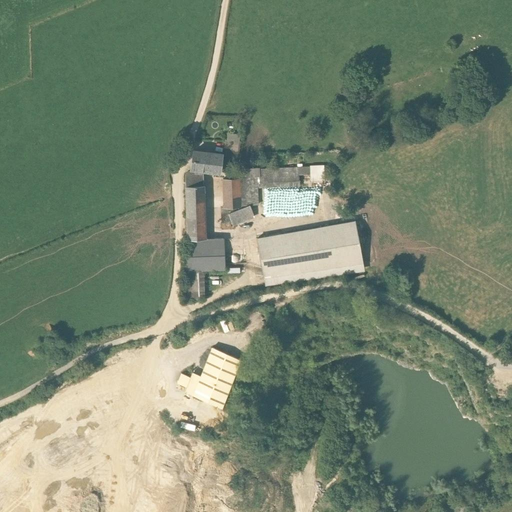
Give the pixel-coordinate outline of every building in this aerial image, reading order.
[(227,140),(224,140),(222,155),(238,156),(239,142),(227,140)] [(194,151),(191,171),(201,172),(220,174),(222,155),(194,151)] [(258,177),(256,177),(256,187),(297,186),(297,174),(307,174),(307,167),(257,169),(258,177)] [(323,167),(310,167),(310,180),(323,180),(323,167)] [(185,186),(202,186),(201,172),(191,171),(185,174),(185,186)] [(257,205),(256,187),(256,177),(238,178),(239,205),(257,205)] [(239,206),(239,205),(238,178),(221,179),(222,207),(239,206)] [(202,186),(185,186),(188,242),(205,241),(202,186)] [(248,206),(239,210),(239,206),(222,207),(220,207),(221,224),(230,223),(233,226),(253,218),(248,206)]
